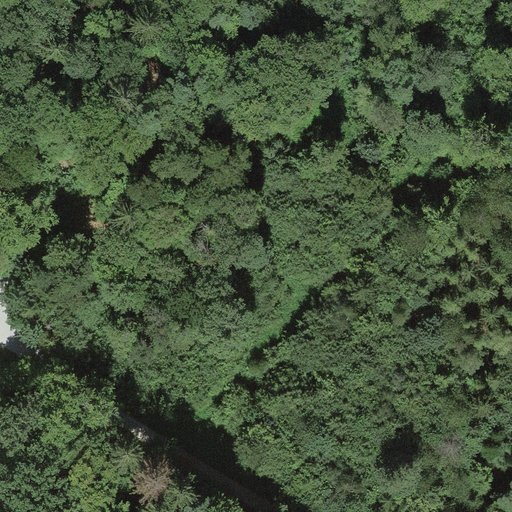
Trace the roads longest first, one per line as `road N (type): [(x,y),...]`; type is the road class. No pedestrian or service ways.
road 1 (track): [(0,336),(238,511)]
road 2 (track): [(0,0),(25,223),(0,278)]
road 3 (track): [(25,223),(154,146),(246,76)]
